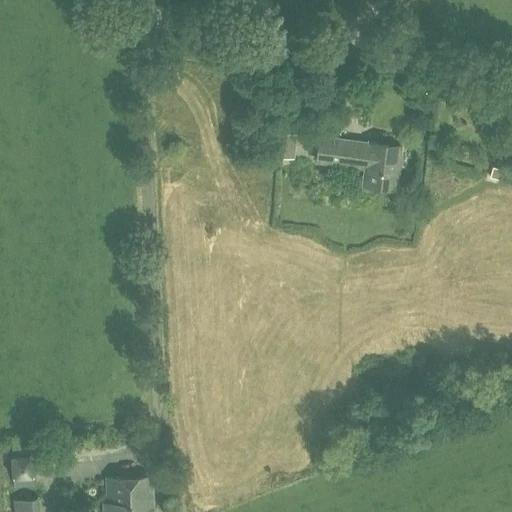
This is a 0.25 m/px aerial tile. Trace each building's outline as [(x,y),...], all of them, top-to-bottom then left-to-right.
[(363,184),(396,189),(402,145),(369,140),(369,142),(319,136),(316,159),(366,166),(363,184)] [(493,166),(490,175),(500,178),(502,168),(493,166)] [(12,445),(14,487),(35,486),(32,444),(12,445)] [(104,501),(104,511),(153,511),(151,473),(107,475),(108,501),(104,501)] [(13,499),(14,511),(41,511),(39,496),(13,499)]
